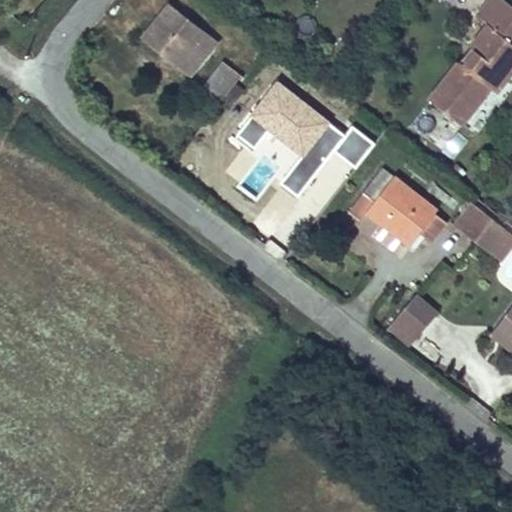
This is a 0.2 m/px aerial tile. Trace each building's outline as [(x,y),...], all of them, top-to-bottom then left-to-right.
[(511,39),(509,37),(511,33),(511,4),(507,0),(486,0),(475,14),(487,23),(472,42),(477,47),(470,56),(464,52),(448,72),(479,97),(490,84),(496,89),(511,67),(511,39)] [(206,33),(171,5),(145,37),(190,75),(209,51),(199,42),(206,33)] [(477,47),(472,42),(464,52),(470,56),(477,47)] [(256,90),(223,63),(205,85),(238,113),(256,90)] [(461,120),(479,97),(448,72),(430,94),(461,120)] [(348,133),(279,80),(238,133),(256,147),(271,127),(304,153),(281,182),(299,196),(335,150),(357,167),(376,142),(354,125),(348,133)] [(438,211),(383,167),(364,192),(374,199),(367,210),(385,223),(377,233),(402,253),(409,244),(411,246),(422,232),(437,213),(438,211)] [(374,199),(364,192),(348,211),(360,220),(367,210),(374,199)] [(454,224),(460,228),(478,206),(473,201),(462,215),(454,224)] [(507,229),(478,206),(460,228),(490,251),(507,229)] [(437,213),(422,232),(432,240),(447,221),(437,213)] [(501,260),(511,244),(511,232),(507,229),(490,251),(501,260)] [(409,346),(441,310),(418,290),(387,326),(409,346)] [(511,309),(497,328),(511,342),(511,341),(511,309)] [(511,341),(511,342),(497,328),(491,334),(511,351),(511,341)]
